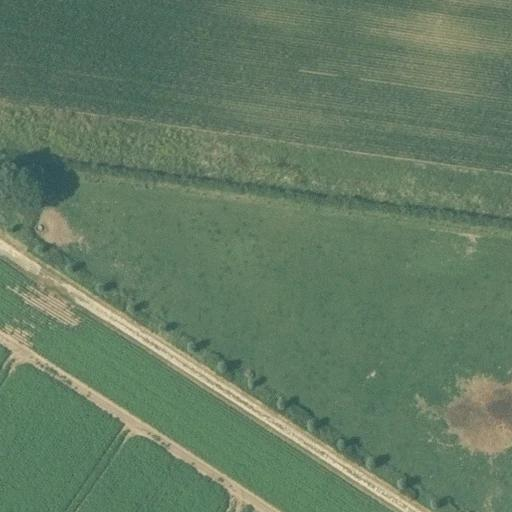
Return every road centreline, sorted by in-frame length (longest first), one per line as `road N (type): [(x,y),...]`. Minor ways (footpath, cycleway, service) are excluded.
road 1 (track): [(407,511),(0,244)]
road 2 (track): [(92,225),(132,208),(170,204),(511,250)]
